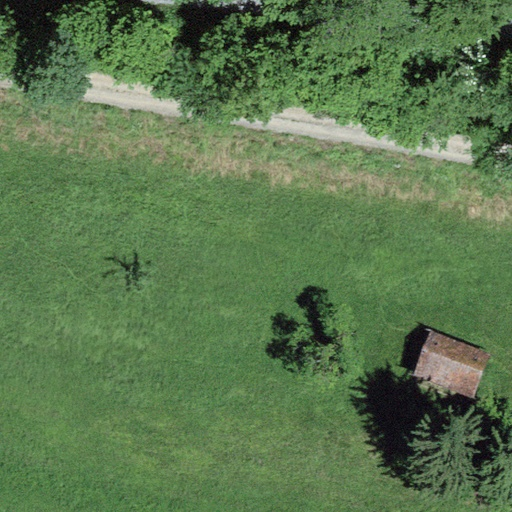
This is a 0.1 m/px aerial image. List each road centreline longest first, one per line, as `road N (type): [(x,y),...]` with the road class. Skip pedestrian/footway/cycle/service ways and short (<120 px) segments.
road 1 (track): [(0,70),(511,170)]
road 2 (track): [(222,0),(511,34)]
